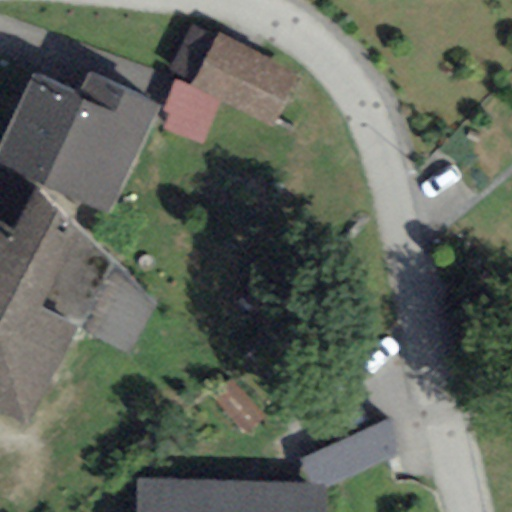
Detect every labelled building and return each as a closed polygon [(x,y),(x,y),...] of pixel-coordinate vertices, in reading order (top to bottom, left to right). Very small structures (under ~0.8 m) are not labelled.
[(190,83),(214,39),(191,27),(168,72),(190,83)] [(299,76),(217,33),(214,39),(190,83),(271,128),(299,76)] [(158,107),(87,72),(76,94),(33,74),(0,140),(0,165),(36,183),(106,217),(159,107),(158,107)] [(218,102),(174,81),(160,111),(169,115),(162,128),(198,145),(218,102)] [(0,165),(0,222),(13,229),(34,188),(36,183),(0,165)] [(157,308),(34,188),(13,229),(0,222),(0,413),(27,429),(75,327),(129,358),(157,308)] [(389,420),(297,460),(302,484),(323,484),(394,457),(389,420)] [(302,484),(135,480),(134,511),(322,511),(323,484),(302,484)]
